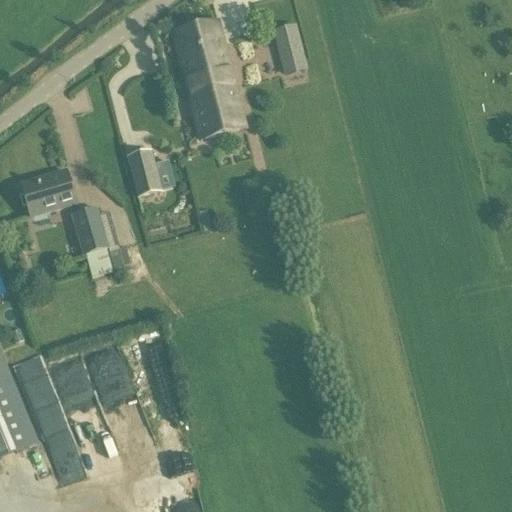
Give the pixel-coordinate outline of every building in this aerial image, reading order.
[(190,52),(191,52),(201,50),(204,64),(210,63),(213,75),(208,78),(224,136),(246,131),(232,72),(246,69),(243,58),(227,62),(218,26),(185,34),(190,52)] [(284,78),(308,72),(296,27),(273,33),(284,78)] [(190,52),(185,34),(174,37),(181,65),(191,109),(200,142),(224,136),(208,78),(213,75),(210,63),(204,64),(201,50),(191,52),(190,52)] [(274,43),(258,47),(265,79),(281,75),(274,43)] [(151,155),(128,161),(138,200),(161,194),(154,166),(151,155)] [(168,163),(154,166),(161,194),(175,190),(168,163)] [(31,220),(76,207),(67,174),(22,187),(31,220)] [(246,186),(254,219),(286,212),(278,178),(246,186)] [(109,251),(96,207),(71,214),(84,259),(109,251)] [(0,462),(38,447),(0,353),(0,462)] [(41,357),(15,367),(24,390),(50,381),(41,357)] [(80,359),(58,365),(69,407),(91,401),(80,359)] [(169,511),(203,511),(201,500),(168,507),(169,511)]
